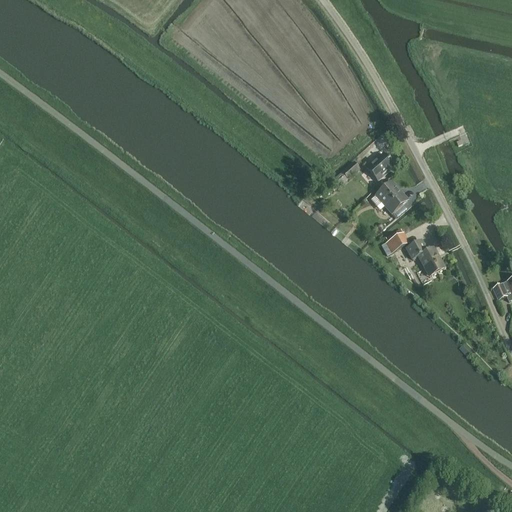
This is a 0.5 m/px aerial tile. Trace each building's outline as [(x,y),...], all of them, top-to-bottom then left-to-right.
[(384,156),(367,170),(378,183),(395,168),(384,156)] [(335,191),(348,181),(360,171),(354,164),(342,174),(329,184),(335,191)] [(376,197),(392,215),(407,202),(392,184),(376,197)] [(386,245),(382,247),(388,257),(392,255),(410,245),(404,235),(386,245)] [(416,245),(406,250),(407,251),(410,256),(413,262),(416,260),(418,259),(424,270),(426,270),(430,278),(444,271),(439,261),(436,262),(431,251),(426,254),(420,243),(416,245)] [(511,281),(493,290),(498,302),(507,299),(509,304),(511,302),(511,281)] [(460,349),(459,349),(466,357),(467,356),(470,353),(463,346),(460,349)]
